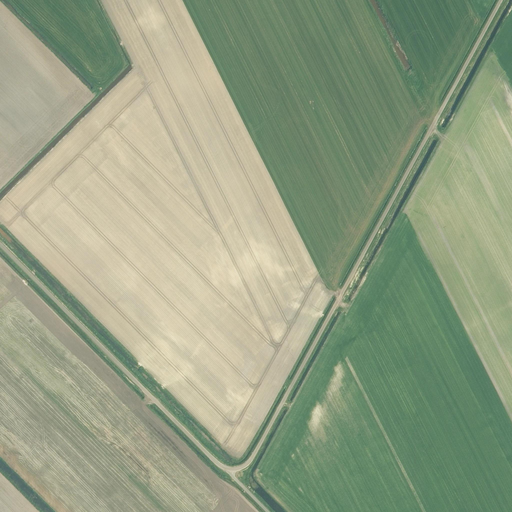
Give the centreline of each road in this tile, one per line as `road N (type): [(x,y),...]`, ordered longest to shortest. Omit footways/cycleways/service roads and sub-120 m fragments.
road 1 (unclassified): [(233,469),(251,459),(500,0)]
road 2 (unclassified): [(233,469),(221,467),(0,244)]
